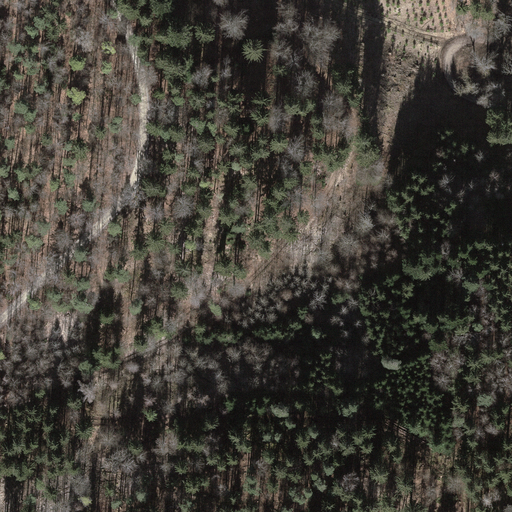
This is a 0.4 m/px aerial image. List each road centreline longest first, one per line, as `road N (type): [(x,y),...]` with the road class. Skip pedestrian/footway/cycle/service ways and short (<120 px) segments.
road 1 (track): [(272,0),(275,17),(352,112),(326,190),(259,270),(200,320),(134,355),(0,404)]
road 2 (track): [(0,323),(137,176),(138,76),(113,0)]
road 3 (track): [(511,49),(476,38),(456,44),(447,59),(457,91),(511,107)]
road 4 (track): [(456,44),(332,0)]
